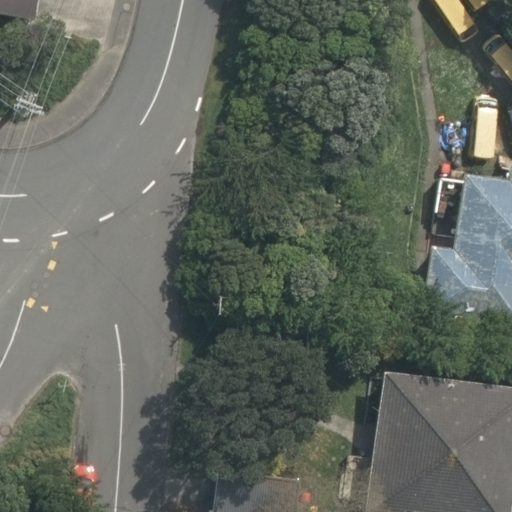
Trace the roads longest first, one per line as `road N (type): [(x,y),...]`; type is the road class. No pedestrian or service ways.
road 1 (residential): [(91,178),(124,384),(116,511)]
road 2 (residential): [(91,178),(143,122),(182,0)]
road 3 (residential): [(0,369),(36,258),(39,191)]
